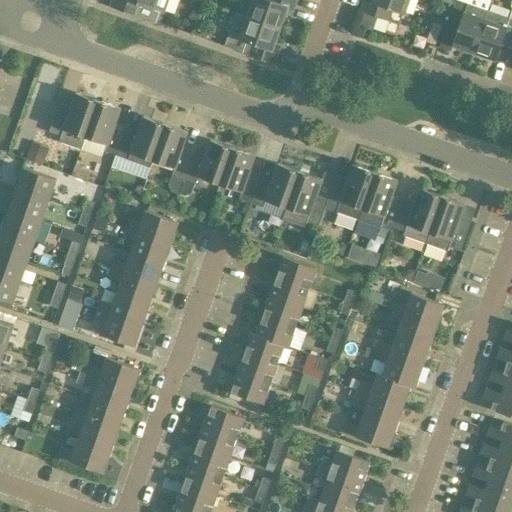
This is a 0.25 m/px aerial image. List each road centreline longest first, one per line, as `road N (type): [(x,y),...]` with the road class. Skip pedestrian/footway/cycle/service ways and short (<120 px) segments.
road 1 (residential): [(125,511),(222,236)]
road 2 (residential): [(511,247),(415,511)]
road 3 (residential): [(295,103),(287,123),(74,50),(48,31)]
road 4 (residential): [(511,179),(295,103)]
